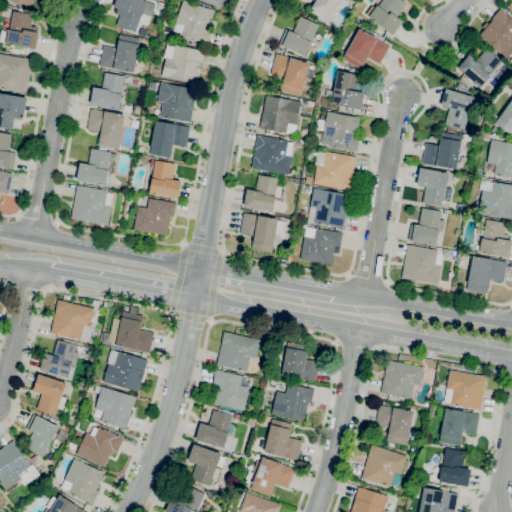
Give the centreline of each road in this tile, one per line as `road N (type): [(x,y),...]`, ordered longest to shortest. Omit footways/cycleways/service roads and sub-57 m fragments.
road 1 (tertiary): [(260,0),(235,68),(166,430),(130,511)]
road 2 (secondary): [(193,300),(511,355)]
road 3 (residential): [(77,20),(34,240)]
road 4 (residential): [(404,95),(365,299)]
road 5 (secondary): [(199,268),(0,232)]
road 6 (residential): [(358,331),(314,511)]
road 7 (secondary): [(511,323),(337,294)]
road 8 (secondary): [(48,273),(193,300)]
road 9 (secondary): [(337,294),(199,268)]
road 10 (residential): [(32,271),(0,387)]
